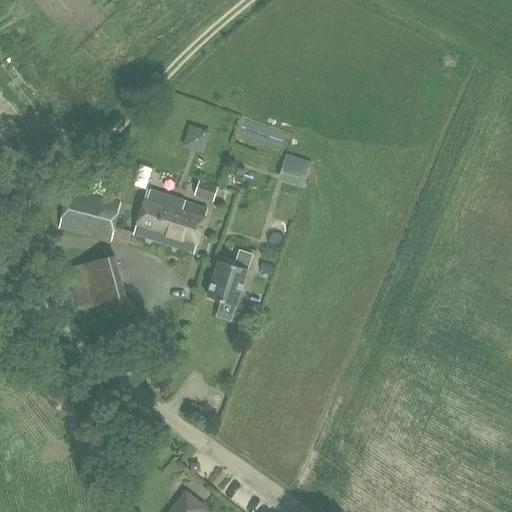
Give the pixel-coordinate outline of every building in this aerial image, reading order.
[(294,162),(289,178),(304,183),(310,167),(294,162)] [(194,196),(214,202),(220,185),(200,178),(194,196)] [(59,229),(111,242),(120,204),(68,191),(59,229)] [(134,235),(194,253),(208,210),(147,191),(134,235)] [(208,296),(237,306),(249,270),(248,270),(253,255),(239,250),(234,265),(220,261),(208,296)] [(201,511),(205,508),(186,493),(171,511),(201,511)]
